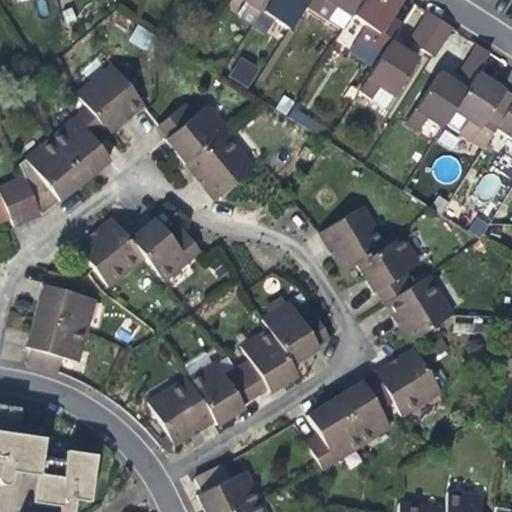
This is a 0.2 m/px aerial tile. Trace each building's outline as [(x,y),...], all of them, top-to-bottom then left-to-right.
[(236,0),(247,7),(259,14),(268,0),(236,0)] [(287,32),(302,7),(306,0),(268,0),(259,14),(273,23),(287,32)] [(306,0),(302,7),(316,15),(323,3),(336,11),(328,23),(343,32),(350,20),(362,0),(306,0)] [(371,49),(358,41),(349,56),(372,70),(381,55),(388,44),(400,26),(390,20),(403,0),(402,0),(362,0),(350,20),(365,30),(378,38),(371,49)] [(316,15),(328,23),(336,11),(323,3),(316,15)] [(238,20),(251,27),(259,14),(247,7),(238,20)] [(264,36),(273,23),(259,14),(251,27),(264,36)] [(451,30),(441,24),(430,17),(410,46),(432,60),(451,30)] [(137,24),(127,41),(147,52),(156,35),(137,24)] [(358,41),(371,49),(378,38),(365,30),(358,41)] [(388,44),(381,55),(372,70),(365,81),(378,90),(393,99),(417,62),(412,59),(402,53),(388,44)] [(459,76),(471,84),(475,77),(490,54),(479,47),(459,76)] [(238,56),(227,78),(249,88),(259,66),(238,56)] [(38,176),(26,185),(39,216),(65,195),(84,181),(97,171),(110,160),(96,144),(128,118),(144,105),(113,65),(77,95),(88,109),(25,159),(38,176)] [(425,118),(428,121),(440,130),(452,112),(465,92),(445,80),(437,74),(413,110),(425,118)] [(452,112),(462,119),(467,123),(479,130),(470,143),(482,151),(496,130),(501,121),(511,104),(511,99),(504,94),(494,88),(479,79),(475,77),(471,84),(465,92),(452,112)] [(371,102),(378,90),(365,81),(356,93),(371,102)] [(511,104),(501,121),(496,130),(508,138),(511,131),(511,104)] [(210,105),(194,117),(185,105),(160,126),(169,137),(167,139),(173,147),(197,177),(215,200),(255,170),(226,133),(229,130),(210,105)] [(292,110),(287,118),(324,142),(330,134),(292,110)] [(425,118),(413,110),(405,123),(417,131),(425,118)] [(459,135),(470,143),(479,130),(467,123),(459,135)] [(488,172),(475,191),(491,202),(504,183),(488,172)] [(22,176),(9,182),(24,223),(39,216),(26,185),(22,176)] [(0,200),(12,228),(24,223),(9,182),(0,185),(0,200)] [(354,266),(372,256),(385,248),(379,238),(361,209),(317,235),(328,253),(341,274),(354,266)] [(108,287),(143,259),(162,283),(198,253),(179,227),(167,236),(154,220),(144,228),(129,240),(112,219),(93,234),(76,247),(108,287)] [(417,266),(407,250),(399,239),(385,248),(372,256),(354,266),(361,279),(366,287),(371,296),(375,293),(383,305),(383,306),(394,323),(407,344),(450,318),(425,279),(411,288),(403,275),(417,266)] [(56,374),(60,360),(76,364),(93,300),(75,295),(79,280),(48,272),(44,288),(40,287),(37,299),(27,337),(24,350),(28,351),(24,366),(56,374)] [(141,406),(160,439),(166,450),(181,441),(187,438),(207,426),(209,429),(224,420),(237,412),(234,408),(261,393),(263,396),(278,387),(290,379),(284,370),(301,359),(312,352),(310,349),(324,342),(308,314),(294,323),(284,306),(256,323),(263,333),(235,350),(244,365),(218,381),(209,366),(180,383),(179,382),(141,406)] [(350,390),(346,393),(321,408),(302,420),(300,421),(301,422),(311,440),(298,448),(313,471),(315,473),(353,452),(383,433),(372,414),(385,406),(393,418),(436,391),(412,352),(392,364),(350,390)] [(35,469),(38,454),(38,451),(40,439),(42,424),(0,419),(0,487),(0,488),(3,487),(7,485),(9,476),(11,466),(35,469)] [(57,509),(56,511),(71,511),(73,502),(87,504),(94,461),(81,459),(81,458),(38,451),(38,454),(35,469),(34,479),(32,496),(59,500),(57,509)] [(9,476),(34,479),(35,469),(11,466),(9,476)] [(260,511),(242,473),(231,478),(227,480),(225,478),(220,467),(203,475),(191,480),(198,494),(194,496),(198,504),(201,511),(260,511)] [(447,495),(445,504),(477,508),(478,499),(447,495)] [(31,506),(57,509),(59,500),(32,496),(31,506)]
